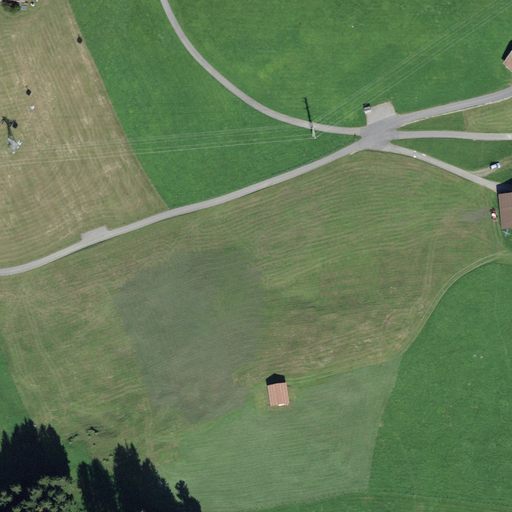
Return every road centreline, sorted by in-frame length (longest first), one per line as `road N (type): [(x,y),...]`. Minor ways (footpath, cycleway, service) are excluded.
road 1 (residential): [(373,133),(265,183),(0,272)]
road 2 (track): [(295,382),(389,361),(440,291),(466,269),(511,252)]
road 3 (residential): [(163,0),(187,45),(251,102),(299,123),(373,133)]
road 4 (track): [(373,133),(383,145),(511,188)]
road 5 (residential): [(511,90),(373,133)]
road 6 (residential): [(373,133),(511,136)]
